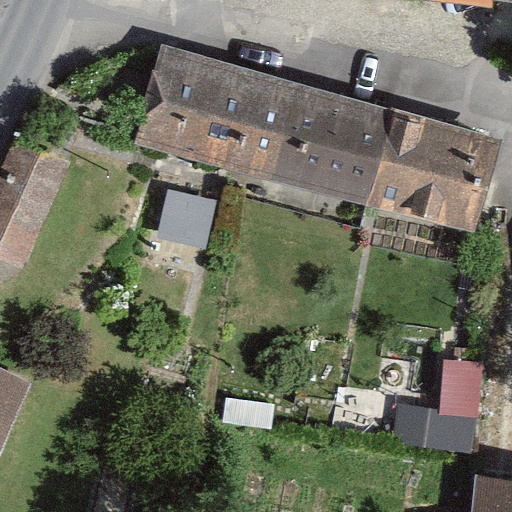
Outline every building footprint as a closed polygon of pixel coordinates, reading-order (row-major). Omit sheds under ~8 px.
[(415,0),(491,13),(492,0),(415,0)] [(511,0),(492,0),(491,13),(511,16),(511,0)] [(303,88),(167,49),(139,147),(274,187),(303,88)] [(400,116),(303,88),(274,187),(371,215),(400,116)] [(511,149),(400,116),(371,215),(482,247),(511,149)] [(79,168),(22,142),(0,189),(0,261),(29,275),(79,168)] [(174,184),(161,223),(205,236),(217,198),(174,184)] [(400,396),(398,434),(480,439),(485,356),(448,353),(445,398),(400,396)] [(0,480),(42,392),(0,372),(0,480)] [(511,511),(511,493),(483,491),(481,511),(511,511)]
